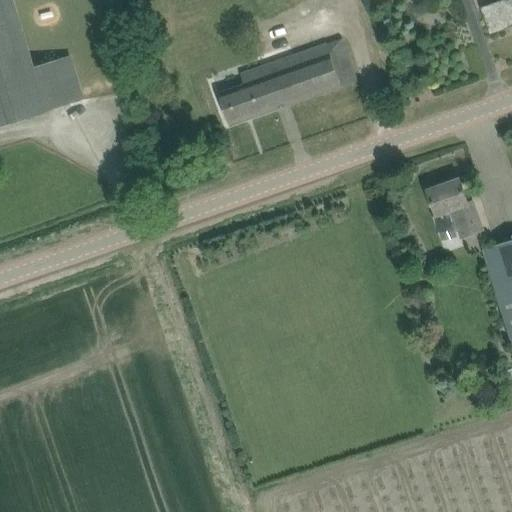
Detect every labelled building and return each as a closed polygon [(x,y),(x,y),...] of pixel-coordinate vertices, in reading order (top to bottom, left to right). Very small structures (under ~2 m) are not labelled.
[(0,0),(0,125),(45,113),(45,112),(84,100),(70,55),(31,67),(11,0),(0,0)] [(511,0),(508,0),(483,9),(491,34),(511,26),(511,0)] [(231,125),(358,80),(344,37),(241,73),(245,84),(219,93),(231,125)] [(460,179),(428,191),(437,215),(453,210),(462,237),(484,230),(473,202),(469,203),(460,179)] [(511,240),(484,249),(490,268),(511,349),(511,240)]
